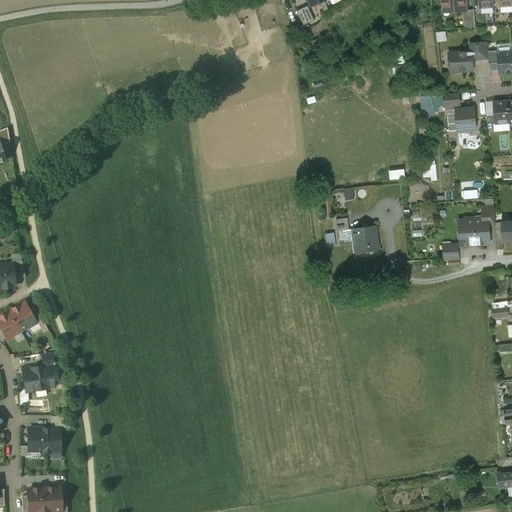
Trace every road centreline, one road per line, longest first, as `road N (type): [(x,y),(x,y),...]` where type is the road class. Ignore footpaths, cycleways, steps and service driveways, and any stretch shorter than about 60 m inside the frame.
road 1 (residential): [(0,20),(182,0)]
road 2 (residential): [(0,354),(11,392),(13,511)]
